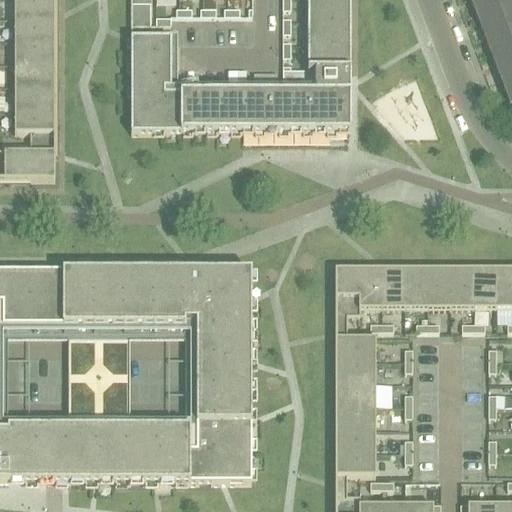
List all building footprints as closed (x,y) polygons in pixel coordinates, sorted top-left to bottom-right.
[(282,0),(282,16),(290,15),(290,0),(282,0)] [(511,0),(467,0),(475,20),(511,6),(511,0)] [(30,1),(14,1),(14,24),(55,24),(55,16),(57,16),(57,1),(30,1)] [(307,27),(308,27),(350,27),(350,3),(307,3),(307,27)] [(483,42),(511,30),(511,6),(475,20),(483,42)] [(131,8),(131,31),(150,31),(150,8),(131,8)] [(176,14),(176,22),(192,22),(192,14),(176,14)] [(200,14),(200,22),(216,22),(216,14),(200,14)] [(224,14),(224,22),(239,22),(239,14),(224,14)] [(156,23),(156,31),(170,31),(171,23),(156,23)] [(55,24),(14,24),(14,47),(57,47),(57,32),(55,32),(55,24)] [(282,24),(282,39),(290,39),(290,24),(282,24)] [(307,51),(308,51),(350,51),(350,27),(308,27),(307,27),(307,51)] [(511,30),(483,42),(491,63),(511,55),(511,30)] [(131,42),(131,138),(350,138),(350,77),(307,77),(307,75),(283,75),(283,92),(254,92),(254,98),(164,98),(164,93),(171,93),(171,42),(131,42)] [(57,47),(14,47),(15,70),(55,70),(55,61),(57,61),(57,47)] [(282,48),(282,63),(290,63),(290,47),(282,48)] [(307,75),(307,77),(350,77),(350,51),(308,51),(307,51),(307,75)] [(511,55),(491,63),(499,84),(511,79),(511,55)] [(55,70),(15,70),(15,92),(57,92),(57,78),(55,78),(55,70)] [(237,88),(246,88),(246,75),(237,74),(237,88)] [(253,90),(277,90),(277,78),(253,77),(253,90)] [(511,79),(499,84),(509,110),(511,109),(511,79)] [(57,92),(15,92),(15,115),(55,115),(55,107),(57,107),(57,92)] [(55,115),(15,115),(15,139),(30,139),(57,139),(57,123),(55,123),(55,115)] [(30,150),(30,185),(55,185),(55,155),(57,155),(57,139),(30,139),(30,150)] [(0,157),(0,187),(2,187),(2,185),(30,185),(30,150),(2,150),(2,157),(0,157)] [(504,274),(496,274),(496,314),(511,314),(511,271),(504,272),(504,274)] [(367,274),(359,274),(359,314),(382,314),(382,272),(367,272),(367,274)] [(396,274),(396,272),(382,272),(382,314),(404,314),(404,274),(396,274)] [(413,274),(404,274),(404,314),(427,314),(427,272),(413,272),(413,274)] [(427,314),(450,314),(450,274),(442,274),(442,272),(427,272),(427,314)] [(473,314),(473,272),(458,272),(458,274),(450,274),(450,314),(473,314)] [(488,272),(473,272),(473,314),(496,314),(496,274),(488,274),(488,272)] [(359,314),(359,274),(335,274),(335,304),(332,304),(332,336),(335,336),(346,336),(346,322),(359,322),(359,314)] [(251,276),(199,276),(0,276),(0,488),(70,488),(251,488),(251,381),(251,276)] [(346,336),(335,336),(335,352),(332,352),(332,367),(375,367),(375,343),(346,343),(346,336)] [(375,367),(332,367),(332,381),(335,381),(335,389),(375,389),(375,367)] [(375,389),(335,389),(335,398),(332,398),(332,412),(375,412),(375,389)] [(375,412),(332,412),(332,427),(335,427),(335,435),(375,435),(375,412)] [(375,435),(335,435),(335,443),(332,443),(332,458),(375,458),(375,435)] [(375,458),(332,458),(332,472),(335,472),(335,489),(346,489),(346,481),(375,481),(375,458)] [(346,489),(335,489),(332,489),(332,511),(359,511),(359,510),(359,503),(346,503),(346,489)]
